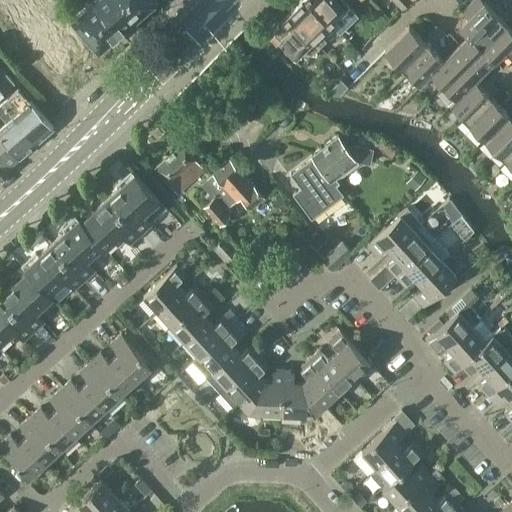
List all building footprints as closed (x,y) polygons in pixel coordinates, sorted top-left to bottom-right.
[(122,0),(93,0),(92,1),(118,31),(136,16),(122,0)] [(152,0),(122,0),(136,16),(149,5),(148,5),(149,5),(148,5),(153,1),(152,0)] [(309,0),(304,0),(289,15),(318,46),(326,38),(319,31),(329,21),(309,0)] [(345,0),(310,0),(331,21),(340,31),(359,13),(345,0)] [(411,0),(393,0),(403,10),(412,1),(411,0)] [(469,35),(482,48),(506,23),(482,0),(474,0),(471,3),(477,10),(473,14),(482,23),(476,29),(469,35)] [(118,31),(92,1),(73,17),(98,47),(118,31)] [(477,10),(471,3),(463,11),(469,18),(473,14),(477,10)] [(469,18),(467,20),(476,29),(482,23),(473,14),(469,18)] [(318,46),(289,15),(271,32),(300,63),(312,52),(318,46)] [(461,26),(469,35),(476,29),(467,20),(461,26)] [(508,51),(511,55),(511,29),(506,23),(482,48),(496,62),(508,51)] [(385,51),(407,73),(420,60),(410,50),(422,38),(410,27),(385,51)] [(421,87),(432,76),(431,74),(444,61),(443,60),(422,38),(410,50),(420,60),(407,73),(421,87)] [(431,74),(432,76),(444,87),(473,57),(460,44),(443,60),(444,61),(431,74)] [(444,87),(456,99),(457,100),(475,81),(476,83),(488,71),(473,57),(444,87)] [(450,105),(463,118),(476,105),(486,115),(497,103),(476,83),(475,81),(457,100),(456,99),(450,105)] [(18,89),(1,103),(36,143),(53,128),(29,101),(19,110),(12,103),(22,94),(18,89)] [(0,126),(0,135),(1,136),(20,157),(36,143),(1,103),(0,104),(0,114),(6,121),(0,126)] [(463,118),(484,139),(508,115),(497,103),(486,115),(476,105),(463,118)] [(484,139),(506,161),(511,155),(511,141),(509,139),(511,136),(511,118),(508,115),(484,139)] [(335,176),(357,160),(371,162),(373,148),(355,144),(349,149),(338,134),(312,154),(314,157),(290,173),(312,203),(340,182),(335,176)] [(1,136),(0,136),(0,171),(1,173),(20,157),(1,136)] [(383,139),(376,145),(392,157),(397,150),(383,139)] [(154,168),(178,194),(207,169),(202,164),(204,162),(185,141),(154,168)] [(230,157),(201,184),(209,193),(205,197),(209,201),(203,206),(220,224),(230,215),(226,210),(240,196),(251,207),(265,195),(259,189),(259,190),(234,163),(235,163),(230,157)] [(134,172),(107,197),(140,233),(150,224),(142,214),(158,199),(134,172)] [(78,218),(105,248),(121,233),(130,242),(140,233),(107,197),(81,221),(78,218)] [(387,246),(391,251),(414,230),(415,231),(423,223),(407,207),(400,214),(367,243),(377,255),(387,246)] [(78,218),(51,243),(84,279),(94,269),(86,260),(102,245),(104,248),(105,248),(78,218)] [(385,264),(395,274),(428,245),(415,231),(414,230),(391,251),(395,255),(385,264)] [(212,246),(225,261),(236,250),(223,236),(212,246)] [(245,253),(257,265),(273,251),(262,238),(245,253)] [(333,269),(343,260),(325,241),(315,251),(333,269)] [(51,243),(24,267),(51,297),(52,296),(49,293),(65,278),(74,288),(84,279),(51,243)] [(414,276),(418,281),(442,259),(428,245),(395,274),(405,285),(414,276)] [(442,259),(418,281),(422,285),(413,294),(423,305),(456,275),(442,259)] [(143,294),(157,310),(181,288),(177,284),(186,275),(176,264),(143,294)] [(27,270),(0,294),(33,330),(44,321),(35,311),(51,297),(24,267),(27,270)] [(157,310),(171,325),(204,295),(194,284),(185,293),(181,288),(157,310)] [(444,342),(449,347),(480,319),(474,312),(476,311),(470,304),(478,296),(471,288),(446,311),(450,316),(425,339),(435,351),(444,342)] [(0,342),(14,330),(23,339),(33,330),(0,294),(0,342)] [(171,325),(185,340),(208,319),(204,314),(213,306),(204,295),(171,325)] [(185,340),(198,355),(231,325),(222,315),(212,323),(208,319),(185,340)] [(498,323),(500,326),(508,320),(505,317),(498,323)] [(453,371),(461,364),(460,364),(486,341),(485,340),(492,333),(480,319),(449,347),(453,351),(443,360),(453,371)] [(192,361),(206,376),(236,349),(232,344),(241,336),(231,325),(198,355),(199,355),(192,361)] [(479,366),(483,370),(507,349),(511,344),(511,339),(509,336),(511,334),(504,327),(502,329),(500,326),(492,333),(485,340),(486,341),(460,364),(461,364),(470,374),(479,366)] [(337,349),(332,353),(354,377),(370,363),(340,330),(328,340),(337,349)] [(118,352),(113,356),(135,380),(151,366),(121,333),(109,343),(118,352)] [(206,376),(219,392),(259,356),(264,351),(258,344),(253,349),(249,345),(240,353),(236,349),(206,376)] [(320,348),(309,358),(339,391),(354,377),(332,353),(328,357),(320,348)] [(478,383),(487,394),(511,371),(511,355),(507,349),(483,370),(487,375),(478,383)] [(100,351),(90,361),(120,394),(135,380),(113,356),(109,361),(100,351)] [(233,407),(240,401),(263,379),(259,375),(266,369),(263,366),(266,364),(259,356),(219,392),(233,407)] [(307,377),(302,381),(324,405),(339,391),(309,358),(301,365),(303,368),(301,370),(307,377)] [(88,380),(83,384),(105,408),(120,394),(90,361),(79,370),(88,380)] [(262,411),(281,412),(283,367),(276,367),(276,371),(272,371),(272,380),(263,379),(240,401),(249,411),(256,405),(262,411)] [(283,367),(281,412),(301,413),(308,407),(314,414),(324,405),(302,381),(293,381),(294,372),(290,371),(290,368),(283,367)] [(506,396),(511,400),(511,399),(511,371),(487,394),(497,404),(506,396)] [(70,379),(59,388),(89,421),(105,408),(83,384),(79,388),(70,379)] [(57,407),(53,411),(74,435),(89,421),(59,388),(49,398),(57,407)] [(40,406),(29,416),(59,449),(74,435),(53,411),(48,415),(40,406)] [(27,435),(23,439),(44,462),(59,449),(29,416),(19,425),(27,435)] [(114,431),(121,424),(114,418),(107,424),(114,431)] [(362,450),(376,466),(400,444),(396,440),(405,431),(395,420),(362,450)] [(315,447),(335,434),(328,424),(309,437),(315,447)] [(44,462),(23,439),(18,443),(10,433),(0,442),(0,445),(28,477),(44,462)] [(376,466),(389,480),(390,481),(406,466),(407,467),(423,452),(413,440),(404,449),(400,444),(376,466)] [(382,487),(397,502),(429,473),(420,462),(411,470),(407,467),(406,466),(390,481),(389,480),(382,487)] [(397,502),(405,511),(416,511),(434,496),(430,492),(439,483),(429,473),(397,502)] [(86,511),(87,511),(88,511),(95,511),(116,495),(101,479),(68,508),(71,511),(86,511)] [(416,511),(447,511),(457,503),(447,492),(438,501),(434,496),(416,511)] [(126,511),(129,510),(116,495),(95,511),(126,511)] [(447,511),(462,511),(464,510),(457,503),(447,511)]
